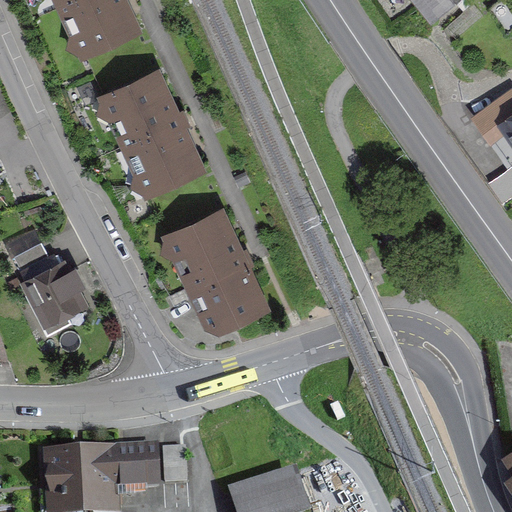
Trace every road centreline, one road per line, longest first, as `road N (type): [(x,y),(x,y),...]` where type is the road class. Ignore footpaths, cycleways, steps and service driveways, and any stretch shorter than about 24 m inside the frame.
road 1 (unclassified): [(162,389),(0,28)]
road 2 (tertiary): [(264,359),(352,331),(416,338),(439,357),(453,385),(489,511)]
road 3 (primary): [(325,0),(511,263)]
road 4 (residential): [(264,359),(284,404),(348,455),(376,511)]
road 5 (tertiary): [(0,401),(83,401),(162,389)]
road 6 (tertiary): [(205,511),(181,419),(162,389)]
road 7 (residential): [(511,82),(487,92),(458,88),(413,42)]
